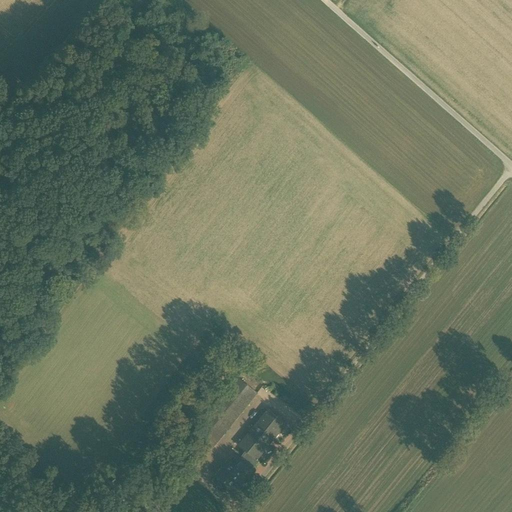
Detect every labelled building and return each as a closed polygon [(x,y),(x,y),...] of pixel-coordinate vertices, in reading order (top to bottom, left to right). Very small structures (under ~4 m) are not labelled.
[(237,378),(257,394),(263,387),(243,371),(237,378)] [(202,439),(213,448),(250,402),(251,402),(257,394),(237,378),(194,432),(197,435),(202,439)] [(268,411),(254,429),(239,447),(250,456),(256,461),(256,460),(271,443),(285,424),(268,411)] [(250,456),(246,460),(243,464),(251,470),(254,467),(258,462),(256,460),(256,461),(250,456)] [(217,477),(234,492),(252,471),(251,470),(243,464),(241,462),(238,466),(231,460),(217,477)] [(99,492),(114,511),(141,511),(119,484),(114,488),(110,483),(99,492)]
